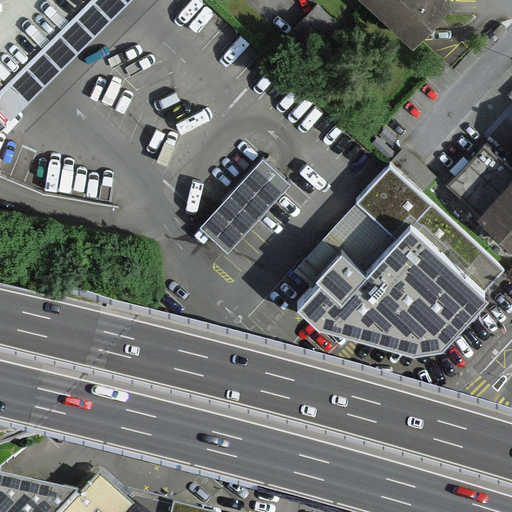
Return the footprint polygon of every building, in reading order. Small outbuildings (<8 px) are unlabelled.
[(0,78),(76,0),(0,0),(0,112),(7,105),(0,98),(0,78)] [(446,2),(444,0),(362,0),(409,42),(446,2)] [(446,185),(511,248),(511,168),(511,169),(486,144),(446,185)] [(422,184),(434,172),(407,145),(395,156),(422,184)] [(279,183),(251,157),(190,223),(218,249),(279,183)] [(446,344),(491,296),(479,285),(491,272),(422,208),(429,201),(389,164),(292,268),(299,274),(279,297),(299,315),(413,349),(446,344)] [(183,511),(129,502),(102,482),(83,500),(0,481),(0,511),(183,511)]
